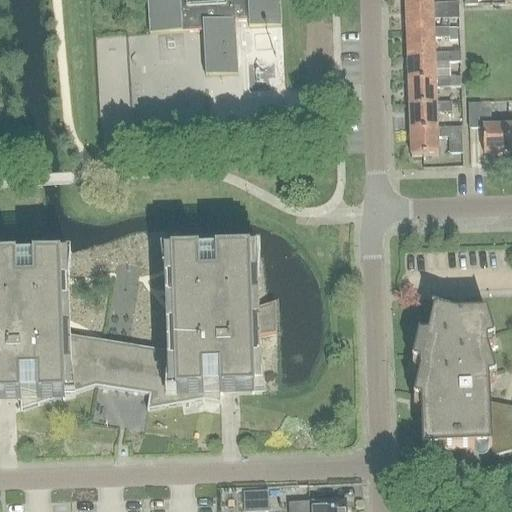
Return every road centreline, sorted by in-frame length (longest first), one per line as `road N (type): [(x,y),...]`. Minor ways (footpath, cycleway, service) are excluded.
road 1 (residential): [(0,482),(379,471)]
road 2 (residential): [(379,471),(371,238),(377,212)]
road 3 (residential): [(377,212),(373,0)]
road 4 (residential): [(377,212),(511,206)]
